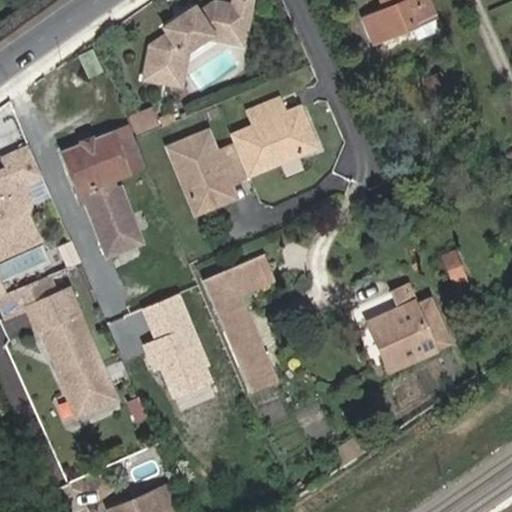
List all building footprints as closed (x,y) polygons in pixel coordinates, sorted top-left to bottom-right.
[(220,39),(240,42),(250,0),(228,0),(228,1),(219,0),(208,0),(195,10),(192,5),(189,5),(160,26),(164,32),(145,45),(147,47),(141,75),(141,77),(167,82),(173,53),(175,52),(207,32),(221,34),(220,39)] [(417,36),(439,27),(427,0),(380,0),(384,9),(362,17),(372,42),(412,24),(417,36)] [(167,82),(178,84),(183,62),(175,52),(173,53),(167,82)] [(437,111),(464,99),(450,66),(424,77),(437,111)] [(243,109),(249,124),(232,132),(249,173),(313,146),(303,122),(289,128),(282,111),(276,96),(243,109)] [(303,122),(296,105),(282,111),(289,128),(303,122)] [(114,189),(110,179),(141,166),(124,126),(59,151),(78,203),(85,201),(105,253),(139,241),(119,187),(114,189)] [(227,183),(249,173),(232,132),(229,133),(232,140),(213,149),(204,128),(163,144),(191,213),(213,204),(207,191),(227,183)] [(26,213),(31,201),(24,184),(42,176),(29,146),(2,158),(5,166),(0,168),(0,257),(38,242),(26,213)] [(213,204),(232,196),(227,183),(207,191),(213,204)] [(263,257),(203,282),(250,396),(281,383),(245,296),(274,284),(263,257)] [(114,404),(116,398),(69,288),(56,293),(48,274),(0,294),(0,301),(7,316),(28,307),(38,328),(39,327),(53,358),(58,360),(64,371),(59,373),(70,397),(75,399),(81,413),(89,415),(114,404)] [(178,294),(140,310),(152,339),(138,344),(150,373),(160,368),(172,397),(213,379),(178,294)] [(385,369),(446,341),(426,296),(411,304),(409,300),(363,322),(385,369)] [(178,511),(167,485),(107,510),(107,511),(178,511)]
